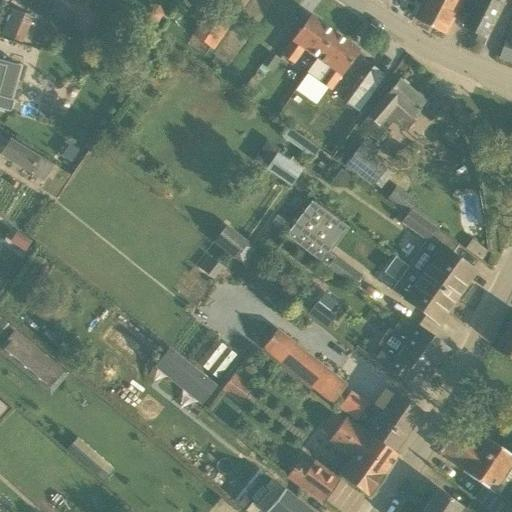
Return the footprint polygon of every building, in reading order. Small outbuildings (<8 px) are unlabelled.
[(217,0),(192,35),(212,49),(247,0),(217,0)] [(447,35),(463,0),(429,0),(419,21),(447,35)] [(481,0),(467,27),(480,34),(476,40),(485,45),(506,4),(503,2),(503,0),(481,0)] [(14,9),(3,34),(22,42),(23,38),(33,17),(14,9)] [(319,55),(335,34),(310,16),(283,54),(294,62),(306,45),(319,55)] [(358,51),(335,34),(319,55),(307,71),(331,89),(358,51)] [(511,43),(503,42),(500,58),(511,59),(511,43)] [(271,72),(280,59),(269,51),(260,64),(271,72)] [(414,122),(413,116),(425,102),(399,79),(368,115),(359,126),(376,141),(393,121),(402,129),(409,129),(414,122)] [(356,90),(346,103),(358,112),(368,99),(356,90)] [(29,172),(38,156),(10,138),(0,154),(29,172)] [(297,148),(312,158),(319,148),(303,138),(297,148)] [(343,166),(371,186),(387,163),(375,155),(378,151),(362,140),(343,166)] [(265,171),(288,186),(300,168),(276,153),(265,171)] [(338,167),(330,180),(345,189),(353,176),(338,167)] [(396,186),(386,199),(408,215),(412,210),(414,206),(417,202),(396,186)] [(315,233),(327,218),(316,210),(293,242),(318,260),(330,244),(315,233)] [(439,250),(435,256),(428,251),(417,253),(408,265),(421,275),(454,300),(475,272),(450,254),(458,244),(412,210),(408,215),(402,223),(439,250)] [(211,241),(234,259),(247,269),(260,251),(247,241),(225,224),(211,241)] [(221,268),(207,256),(197,268),(211,280),(221,268)] [(329,269),(345,280),(354,287),(361,277),(336,259),(329,269)] [(438,323),(454,300),(421,275),(404,299),(438,323)] [(307,314),(326,328),(336,314),(317,301),(307,314)] [(448,349),(421,330),(399,318),(392,331),(388,328),(376,344),(383,349),(374,360),(406,385),(415,373),(425,381),(448,349)] [(511,325),(507,336),(503,338),(501,342),(501,347),(499,350),(511,356),(511,325)] [(330,404),(347,383),(277,328),(261,349),(330,404)] [(12,329),(0,343),(0,346),(48,386),(61,370),(12,329)] [(207,400),(221,383),(187,356),(173,373),(207,400)] [(350,388),(337,406),(355,419),(368,402),(350,388)] [(368,429),(395,451),(422,413),(393,393),(368,429)] [(394,453),(395,451),(368,429),(366,432),(347,416),(329,438),(336,443),(353,458),(339,476),(344,480),(367,496),(388,467),(397,455),(394,453)] [(484,486),(472,501),(486,511),(508,511),(511,507),(511,504),(493,492),(511,464),(511,456),(484,436),(479,444),(455,428),(439,452),(464,469),(462,471),(484,486)] [(77,437),(67,449),(103,480),(113,468),(77,437)] [(308,467),(298,460),(287,477),(322,502),(338,479),(313,461),(308,467)] [(313,511),(270,477),(263,486),(268,490),(257,504),(252,500),(244,510),(246,511),(313,511)] [(436,490),(421,511),(486,511),(472,501),(465,509),(436,490)]
